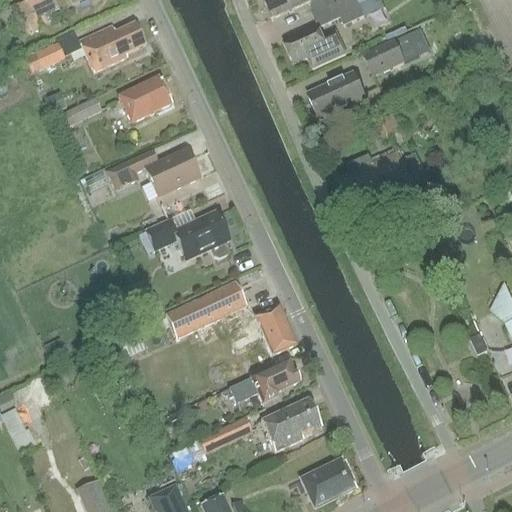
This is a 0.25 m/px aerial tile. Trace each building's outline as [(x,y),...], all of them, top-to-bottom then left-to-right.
[(52,0),(51,0),(31,10),(36,22),(58,12),(52,0)] [(319,0),(268,0),(263,3),(272,22),(311,4),(319,0)] [(358,6),(355,0),(340,0),(335,3),(347,28),(364,19),(358,6)] [(126,62),(124,58),(144,49),(134,27),(114,36),(111,31),(80,45),(83,50),(69,56),(73,66),(87,60),(94,76),(126,62)] [(327,52),(318,31),(317,30),(283,46),(293,68),(308,61),(313,73),(348,57),(342,45),(327,52)] [(362,58),(373,81),(419,59),(408,36),(362,58)] [(17,58),(13,48),(3,53),(7,62),(17,58)] [(57,48),(35,57),(42,73),(64,62),(57,48)] [(366,104),(364,99),(354,76),(307,97),(320,125),(366,104)] [(117,100),(131,127),(171,107),(158,80),(117,100)] [(379,92),(364,99),(366,104),(371,114),(386,107),(379,92)] [(95,101),(60,118),(66,133),(102,115),(95,101)] [(387,121),(376,126),(382,140),(394,135),(387,121)] [(347,169),(350,177),(334,184),(347,211),(350,209),(354,217),(417,186),(408,167),(400,149),(369,163),(367,159),(347,169)] [(157,201),(185,188),(200,182),(186,152),(156,166),(151,154),(105,175),(114,194),(126,189),(137,184),(134,176),(144,172),(157,201)] [(420,161),(408,167),(417,186),(429,180),(420,161)] [(168,224),(145,234),(154,254),(176,244),(185,264),(210,253),(213,260),(219,262),(226,258),(229,253),(225,246),(229,244),(215,215),(198,223),(199,225),(185,231),(184,229),(173,235),(168,224)] [(235,285),(165,319),(176,343),(220,323),(247,310),(235,285)] [(511,342),(511,305),(504,289),(490,314),(504,326),(511,342)] [(140,323),(133,307),(127,291),(123,293),(110,299),(123,330),(138,324),(140,323)] [(155,297),(133,307),(140,323),(162,314),(155,297)] [(295,348),(278,311),(257,320),(252,310),(247,311),(220,324),(236,356),(245,352),(255,374),(275,365),(272,358),(295,348)] [(134,332),(114,341),(120,353),(123,352),(128,364),(145,355),(134,332)] [(480,338),(470,342),(478,359),(487,355),(480,338)] [(42,350),(50,364),(66,357),(59,342),(42,350)] [(95,361),(91,352),(76,359),(80,368),(95,361)] [(279,399),(277,396),(298,385),(298,384),(299,381),(296,376),(294,375),(288,364),(250,382),(250,383),(229,392),(236,407),(257,398),(261,408),(279,399)] [(0,412),(1,414),(16,407),(9,395),(0,399),(0,412)] [(307,403),(262,424),(276,455),(303,444),(301,439),(319,431),(307,403)] [(0,418),(18,456),(35,448),(27,431),(24,433),(14,411),(0,418)] [(245,422),(198,444),(201,451),(205,458),(251,437),(245,422)] [(201,451),(198,444),(172,456),(175,464),(190,457),(193,464),(205,458),(201,451)] [(434,458),(435,460),(441,470),(440,471),(439,471),(432,475),(435,482),(443,478),(444,477),(452,491),(450,492),(442,496),(445,503),(454,499),(455,498),(459,506),(461,509),(463,508),(464,503),(467,495),(445,453),(442,449),(424,458),(426,462),(434,458)] [(301,483),(306,494),(314,511),(354,492),(341,463),(301,483)] [(184,511),(174,491),(150,501),(150,502),(148,503),(152,511),(184,511)] [(199,508),(201,511),(228,511),(222,498),(199,508)] [(247,511),(243,501),(231,507),(233,511),(247,511)]
